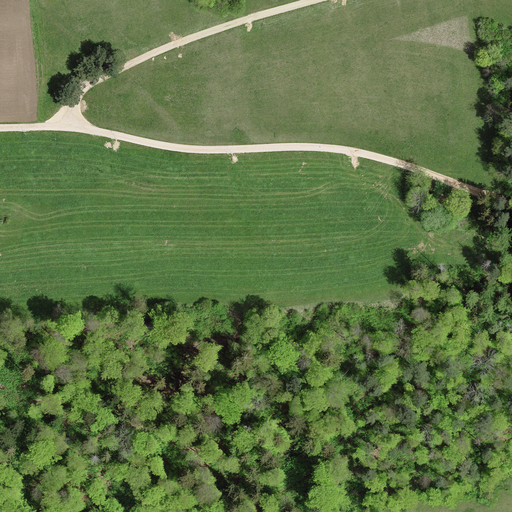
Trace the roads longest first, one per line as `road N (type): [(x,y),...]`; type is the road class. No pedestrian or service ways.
road 1 (track): [(0,124),(65,125),(186,148),(345,149),(511,205)]
road 2 (track): [(318,0),(108,69),(75,96),(65,125)]
